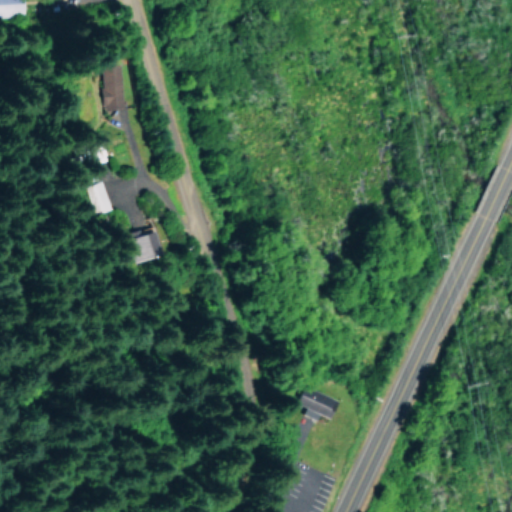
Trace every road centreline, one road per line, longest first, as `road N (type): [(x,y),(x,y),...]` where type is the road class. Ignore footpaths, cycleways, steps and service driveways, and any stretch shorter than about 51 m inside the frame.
road 1 (residential): [(127,0),(195,206),(242,384),(215,511)]
road 2 (secondary): [(337,511),(482,220)]
